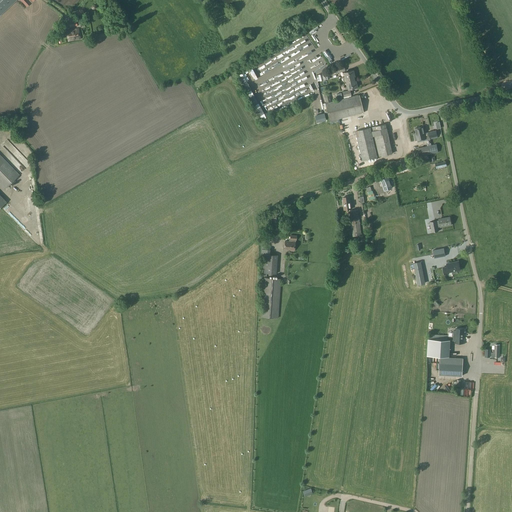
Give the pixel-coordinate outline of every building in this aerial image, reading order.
[(0,0),(0,15),(16,0),(0,0)] [(67,31),(69,41),(80,39),(78,29),(67,31)] [(346,81),(354,79),(353,77),(354,76),(353,71),(344,73),(345,77),(342,78),(343,82),(346,81)] [(356,82),(355,82),(354,79),(346,81),(348,90),(357,87),(356,82)] [(359,95),(325,104),(329,121),(364,113),(359,95)] [(393,154),(386,124),(355,131),(362,161),(393,154)] [(423,127),(415,129),(416,134),(416,135),(422,133),(423,135),(422,135),(423,137),(429,136),(429,138),(438,137),(436,130),(428,132),(428,133),(425,134),(423,127)] [(416,134),(414,135),(415,141),(422,140),(422,141),(430,139),(429,138),(429,136),(423,137),(422,135),(423,135),(422,133),(416,135),(416,134)] [(436,144),(417,148),(419,157),(439,153),(436,144)] [(0,185),(4,190),(20,175),(0,154),(0,185)] [(436,169),(438,177),(449,174),(447,166),(436,169)] [(392,188),(388,177),(380,180),(385,191),(392,188)] [(344,206),(343,206),(344,210),(352,209),(351,203),(350,197),(343,198),(344,206)] [(349,211),(353,237),(362,236),(358,210),(349,211)] [(436,221),(430,222),(432,233),(439,231),(438,227),(440,227),(452,225),(450,216),(439,219),(439,221),(436,221)] [(295,242),(296,237),(290,236),(290,240),(289,240),(289,241),(285,241),(284,250),(290,250),(290,251),(294,251),(295,242)] [(263,255),(262,273),(276,274),(277,255),(269,255),(270,246),(262,246),(261,255),(263,255)] [(447,267),(443,268),(444,275),(448,274),(449,276),(453,276),(452,274),(457,273),(456,271),(460,270),(459,261),(447,264),(447,267)] [(420,262),(414,263),(417,284),(424,283),(420,262)] [(278,318),(281,279),(264,278),(261,317),(278,318)] [(453,331),(453,341),(455,341),(455,343),(464,343),(464,334),(464,333),(465,333),(465,330),(464,330),(464,329),(455,329),(455,331),(454,331),(453,331)] [(447,340),(447,335),(429,334),(429,339),(428,339),(427,355),(448,356),(448,340),(447,340)] [(462,376),(463,358),(440,357),(439,375),(462,376)] [(311,488),(303,491),(305,496),(313,493),(311,488)]
